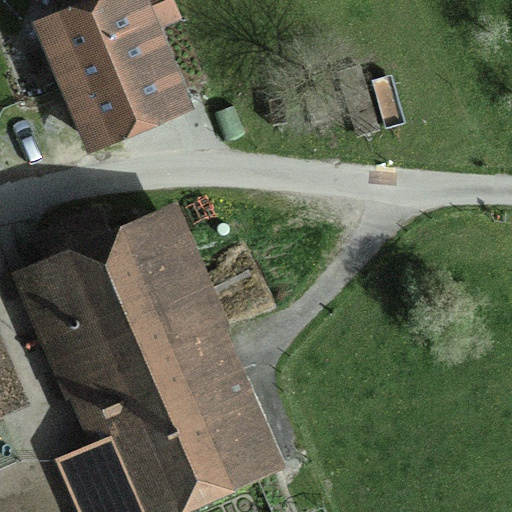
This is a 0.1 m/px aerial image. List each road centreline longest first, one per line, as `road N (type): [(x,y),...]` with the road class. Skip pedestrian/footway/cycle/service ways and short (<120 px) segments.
road 1 (unclassified): [(511,201),(224,176),(68,184),(0,199)]
road 2 (track): [(398,193),(339,294),(266,354)]
